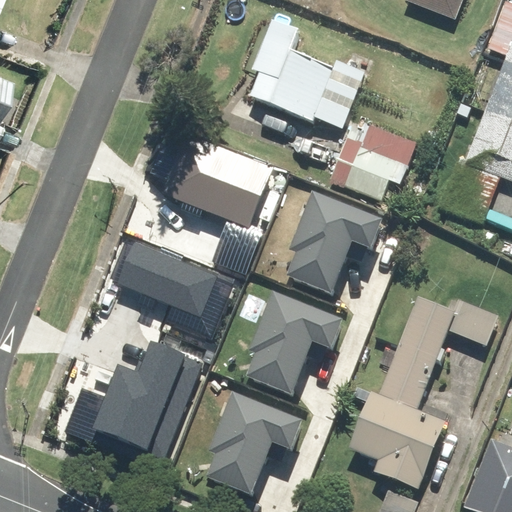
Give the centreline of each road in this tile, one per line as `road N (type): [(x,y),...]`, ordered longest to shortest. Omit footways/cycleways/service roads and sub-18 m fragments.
road 1 (residential): [(0,346),(138,0)]
road 2 (unknown): [(425,511),(511,307)]
